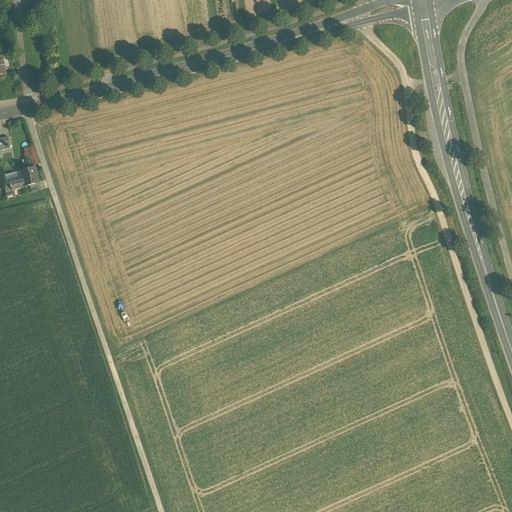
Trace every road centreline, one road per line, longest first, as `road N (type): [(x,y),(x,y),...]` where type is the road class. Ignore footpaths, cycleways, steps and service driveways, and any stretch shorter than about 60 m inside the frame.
road 1 (track): [(361,0),(370,34),(407,85),(418,163),(511,421)]
road 2 (secondary): [(422,3),(0,114)]
road 3 (track): [(28,109),(160,511)]
road 4 (secondary): [(422,3),(447,137),(511,351)]
road 5 (track): [(511,276),(460,77),(464,35),(485,0)]
